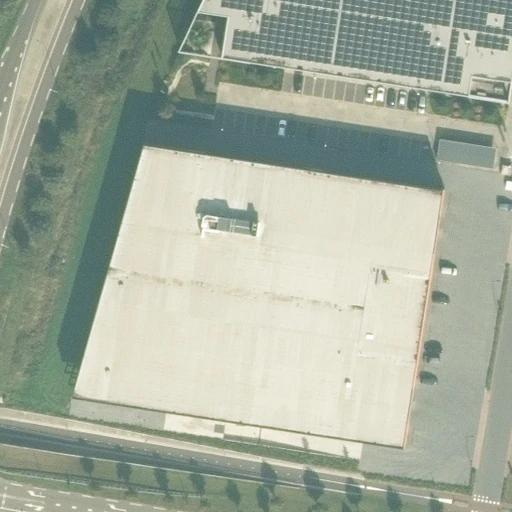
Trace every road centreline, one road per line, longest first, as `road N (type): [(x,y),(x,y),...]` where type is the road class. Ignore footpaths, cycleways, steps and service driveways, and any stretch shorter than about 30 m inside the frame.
road 1 (unknown): [(511,125),(225,84)]
road 2 (primary): [(0,227),(77,0)]
road 3 (unknown): [(511,371),(492,511)]
